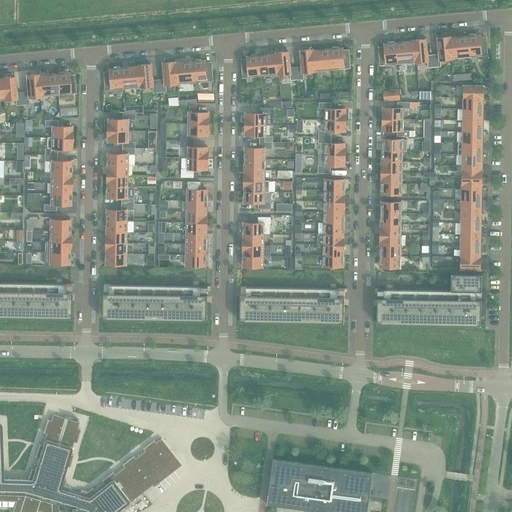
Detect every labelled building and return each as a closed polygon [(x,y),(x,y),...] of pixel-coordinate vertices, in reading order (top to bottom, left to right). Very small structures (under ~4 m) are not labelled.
[(223,27),(224,36),(244,34),(243,25),(223,27)] [(469,36),(467,36),(469,57),(487,55),(486,43),(485,43),(485,44),(480,44),(479,35),(476,36),(476,34),(469,34),(469,36)] [(467,36),(450,38),(452,59),(469,57),(467,36)] [(439,54),(433,55),(434,67),(440,66),(440,60),(452,59),(450,38),(450,37),(437,38),(439,54)] [(426,39),(413,40),(413,41),(415,62),(427,61),(428,67),(434,67),(433,55),(427,55),(426,39)] [(379,52),(380,65),(398,64),(396,43),(394,43),(394,41),(387,42),(387,44),(384,44),(385,53),(379,53),(379,52)] [(413,41),(396,43),(398,64),(415,62),(413,41)] [(332,49),(330,49),(332,70),(350,68),(349,55),(348,55),(348,56),(343,57),(342,48),(339,48),(339,46),(332,47),(332,49)] [(302,67),(296,68),(297,79),(303,79),(302,72),(314,71),(313,51),(312,49),(300,50),(302,67)] [(330,49),(313,51),(314,71),(332,70),(330,49)] [(288,52),(276,53),(276,54),(278,75),(290,73),(291,80),(297,79),(296,68),(290,68),(288,52)] [(242,65),(243,78),(261,76),(259,55),(257,56),(257,54),(250,54),(250,56),(247,57),(248,65),(242,66),(242,65)] [(276,54),(259,55),(261,76),(278,75),(276,54)] [(194,61),(193,62),(194,82),(213,81),(211,68),(211,69),(205,69),(205,60),(201,61),(201,59),(194,60),(194,61)] [(164,80),(158,80),(160,92),(166,91),(165,85),(177,84),(175,63),(175,62),(163,63),(164,80)] [(193,62),(175,63),(177,84),(194,82),(193,62)] [(151,64),(139,65),(139,66),(141,87),(153,86),(153,92),(160,92),(158,80),(153,81),(151,64)] [(105,78),(104,78),(105,90),(123,89),(122,68),(120,68),(120,66),(113,67),(113,69),(109,69),(110,78),(105,79),(105,78)] [(139,66),(122,68),(123,89),(141,87),(139,66)] [(57,74),(55,74),(57,95),(75,93),(74,80),(74,81),(68,82),(67,73),(64,73),(64,72),(57,72),(57,74)] [(471,73),(453,75),(454,81),(471,80),(471,73)] [(27,92),(21,93),(22,104),(28,104),(28,97),(40,96),(38,76),(38,74),(26,76),(27,92)] [(55,74),(38,76),(40,96),(57,95),(55,74)] [(14,77),(2,78),(2,79),(4,100),(16,99),(16,105),(22,104),(21,93),(15,93),(14,77)] [(483,86),(464,86),(463,97),(483,98),(483,86)] [(398,89),(383,91),(384,101),(399,99),(398,89)] [(483,98),(463,97),(463,109),(483,109),(483,98)] [(287,112),(295,114),(298,104),(289,102),(287,112)] [(332,102),(319,102),(319,109),(326,109),(326,120),(346,120),(346,113),(345,113),(346,109),(343,109),(340,109),(340,108),(339,108),(339,109),(331,109),(332,102)] [(383,112),(382,119),(402,119),(402,108),(410,108),(417,108),(417,102),(397,102),(397,108),(389,108),(386,108),(385,107),(385,108),(383,108),(383,112)] [(189,113),(188,124),(208,124),(208,113),(194,113),(195,107),(189,106),(189,113)] [(259,114),(245,114),(245,125),(265,125),(265,114),(265,108),(260,108),(259,114)] [(483,109),(463,109),(463,120),(482,120),(482,118),(482,116),(483,109)] [(123,119),(109,119),(108,130),(133,131),(133,130),(128,130),(128,120),(136,120),(136,114),(123,113),(123,119)] [(305,113),(305,123),(318,123),(318,113),(305,113)] [(382,119),(382,125),(383,125),(382,130),(385,130),(388,130),(389,130),(396,130),(396,136),(409,137),(409,130),(402,130),(402,119),(382,119)] [(57,120),(45,120),(45,127),(52,127),(51,137),(71,138),(71,127),(57,126),(57,120)] [(326,131),(318,131),(318,137),(331,137),(331,131),(339,131),(342,131),(343,131),(345,131),(345,127),(346,120),(326,120),(326,131)] [(482,120),(463,120),(463,132),(482,132),(482,125),(482,123),(482,120)] [(188,134),(179,134),(180,140),(194,141),(194,135),(208,135),(208,124),(188,124),(188,134)] [(265,125),(245,125),(245,136),(259,136),(259,142),(265,142),(265,136),(265,125)] [(133,131),(108,130),(108,142),(122,142),(122,148),(135,148),(135,142),(133,142),(133,131)] [(463,142),(458,142),(458,143),(482,143),(482,141),(482,139),(482,132),(463,132),(463,142)] [(46,148),(44,148),(44,155),(57,155),(57,149),(71,149),(71,138),(51,137),(47,137),(46,148)] [(331,137),(318,137),(318,143),(325,143),(325,154),(345,154),(345,148),(345,143),(343,143),(342,143),(339,143),(331,143),(331,137)] [(407,140),(382,139),(382,151),(402,151),(407,151),(407,140)] [(194,141),(180,141),(180,146),(188,146),(188,158),(208,158),(208,147),(194,147),(194,141)] [(259,148),(245,148),(245,160),(264,160),(265,148),(265,142),(259,142),(259,148)] [(482,143),(458,143),(458,154),(482,155),(482,148),(482,146),(482,143)] [(122,154),(108,154),(108,165),(127,165),(128,154),(135,155),(135,148),(122,148),(122,154)] [(402,151),(382,151),(382,161),(402,162),(402,151)] [(325,165),(318,165),(318,171),(330,171),(330,165),(338,166),(339,166),(339,165),(342,165),(342,166),(344,166),(345,161),(345,154),(325,154),(325,165)] [(482,155),(458,154),(458,155),(462,155),(462,166),(482,166),(482,164),(482,162),(482,155)] [(57,155),(44,155),(44,161),(51,161),(51,172),(71,173),(71,161),(57,161),(57,155)] [(188,169),(181,168),(181,177),(193,177),(193,169),(207,169),(208,158),(188,158),(188,169)] [(264,160),(245,160),(244,170),(264,170),(264,160)] [(382,166),(381,166),(381,172),(401,172),(402,162),(382,161),(382,166)] [(127,165),(108,165),(108,176),(127,176),(127,165)] [(482,166),(462,166),(462,177),(482,177),(482,171),(481,171),(482,168),(482,166)] [(264,170),(244,170),(244,181),(264,181),(264,170)] [(71,173),(51,172),(51,183),(70,183),(71,173)] [(401,172),(381,172),(381,178),(381,182),(401,183),(401,172)] [(127,176),(108,176),(107,186),(127,186),(127,176)] [(482,177),(462,177),(462,189),(481,189),(481,187),(481,184),(482,177)] [(344,179),(325,179),(324,191),(344,191),(344,179)] [(264,181),(244,181),(244,192),(264,192),(269,192),(269,181),(264,181)] [(401,183),(381,182),(381,194),(401,194),(401,183)] [(70,183),(51,183),(50,193),(70,193),(70,183)] [(187,189),(187,201),(207,201),(207,190),(193,190),(193,183),(188,183),(187,189)] [(127,186),(107,186),(107,198),(121,198),(121,204),(134,204),(134,197),(127,197),(127,186)] [(481,189),(462,189),(462,200),(481,200),(481,194),(481,191),(481,189)] [(344,191),(324,191),(324,201),(344,201),(344,195),(344,191)] [(264,192),(244,192),(244,203),(258,203),(258,209),(271,209),(271,202),(264,202),(264,192)] [(50,204),(43,204),(43,211),(56,211),(56,205),(70,205),(70,193),(50,193),(50,204)] [(481,200),(462,200),(461,211),(481,212),(481,210),(481,207),(481,200)] [(207,201),(187,201),(187,211),(207,212),(207,201)] [(344,201),(324,201),(324,212),(344,212),(344,208),(344,201)] [(401,202),(381,202),(381,214),(401,214),(401,202)] [(121,210),(107,210),(107,221),(127,221),(127,210),(134,211),(134,204),(121,204),(121,210)] [(207,212),(187,211),(187,222),(206,222),(207,212)] [(481,212),(461,211),(461,223),(481,223),(481,216),(481,214),(481,212)] [(344,212),(324,212),(324,223),(344,223),(344,212)] [(401,214),(381,214),(381,224),(400,224),(401,214)] [(257,223),(243,223),(243,234),(263,235),(263,224),(270,224),(270,217),(258,217),(257,223)] [(70,220),(50,219),(50,231),(70,231),(70,220)] [(127,221),(107,221),(107,232),(126,232),(127,221)] [(206,222),(187,222),(186,232),(206,233),(206,222)] [(344,223),(324,223),(324,234),(344,234),(344,223)] [(481,223),(461,223),(461,234),(480,235),(480,232),(480,230),(481,223)] [(380,228),(380,235),(400,235),(400,224),(381,224),(381,228),(380,228)] [(70,231),(50,231),(50,241),(69,242),(70,231)] [(126,232),(107,232),(106,242),(126,242),(126,232)] [(206,233),(186,232),(186,243),(206,243),(206,233)] [(263,235),(243,234),(243,245),(263,245),(263,235)] [(344,234),(324,234),(324,244),(344,245),(344,238),(344,234)] [(480,235),(461,234),(461,246),(480,246),(480,239),(480,237),(480,235)] [(380,235),(380,241),(380,245),(400,245),(400,235),(380,235)] [(50,241),(45,241),(45,252),(69,252),(69,242),(50,241)] [(126,242),(106,242),(106,253),(126,253),(126,242)] [(206,243),(186,243),(186,253),(206,254),(206,243)] [(344,245),(324,244),(323,255),(343,255),(343,251),(344,251),(344,245)] [(43,245),(29,245),(29,258),(34,258),(34,251),(43,251),(43,245)] [(263,245),(243,245),(243,255),(263,256),(263,245)] [(400,245),(380,245),(380,256),(400,256),(400,245)] [(480,246),(461,246),(461,257),(480,257),(480,255),(480,253),(480,246)] [(69,252),(45,252),(44,263),(69,264),(69,252)] [(126,253),(106,253),(106,264),(126,265),(126,253)] [(206,254),(186,253),(186,266),(206,266),(206,254)] [(263,256),(243,255),(243,267),(262,267),(263,256)] [(343,255),(323,255),(323,266),(343,267),(343,255)] [(400,256),(380,256),(380,267),(400,268),(400,256)] [(480,257),(461,257),(460,269),(480,269),(480,262),(480,260),(480,257)] [(377,297),(377,324),(481,325),(481,299),(481,291),(482,274),(451,273),(451,291),(384,289),(377,289),(377,294),(377,297)] [(0,316),(70,318),(70,301),(70,294),(70,292),(70,288),(70,284),(64,284),(0,282),(0,316)] [(103,293),(103,319),(207,321),(207,304),(207,297),(207,294),(207,291),(207,286),(201,286),(103,284),(103,293)] [(240,295),(240,321),(344,323),(344,306),(344,299),(344,297),(344,293),(344,289),(338,288),(240,287),(240,295)] [(0,511),(117,511),(152,485),(154,487),(182,465),(162,438),(156,442),(154,440),(143,448),(145,451),(136,458),(134,456),(123,464),(125,467),(115,474),(113,472),(102,480),(104,483),(95,490),(93,488),(88,492),(81,490),(80,493),(69,490),(70,487),(64,485),(65,479),(63,478),(64,473),(66,467),(69,468),(73,454),(70,453),(73,442),(76,443),(80,429),(77,428),(79,422),(52,414),(50,420),(47,419),(43,432),(46,433),(42,445),(39,444),(35,457),(38,458),(34,469),(31,468),(27,479),(21,479),(9,479),(3,479),(3,472),(2,460),(2,446),(1,426),(1,425),(1,424),(0,424),(0,423),(0,511)] [(273,459),(269,484),(270,484),(287,487),(285,503),(306,506),(352,511),(366,511),(369,498),(370,487),(372,479),(372,474),(372,473),(273,459)]
